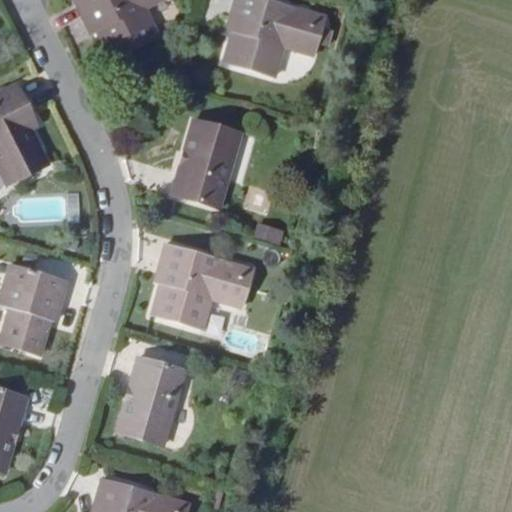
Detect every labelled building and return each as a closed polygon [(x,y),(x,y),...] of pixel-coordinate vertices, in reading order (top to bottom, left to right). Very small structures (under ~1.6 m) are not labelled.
[(79,0),(75,2),(91,34),(96,32),(111,61),(158,37),(145,10),(162,0),(79,0)] [(275,77),(284,48),(312,56),(324,19),(296,11),(255,0),(235,0),(227,30),(233,32),(225,63),(275,77)] [(0,169),(8,185),(48,164),(30,129),(36,126),(16,86),(0,94),(0,169)] [(172,196),(220,209),(240,137),(193,122),(172,196)] [(203,330),(211,300),(241,309),(252,273),(165,247),(155,283),(161,284),(152,316),(203,330)] [(0,305),(10,309),(0,345),(41,357),(52,320),(57,322),(68,285),(10,268),(0,300),(0,305)] [(137,361),(117,433),(163,447),(184,375),(137,361)] [(0,472),(5,474),(27,401),(0,393),(0,472)] [(186,511),(188,507),(101,482),(93,511),(186,511)]
